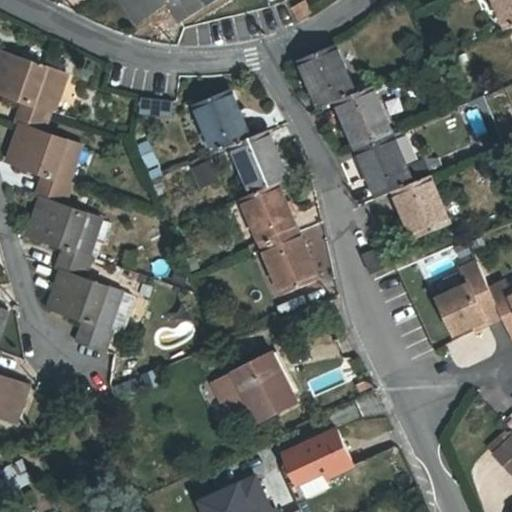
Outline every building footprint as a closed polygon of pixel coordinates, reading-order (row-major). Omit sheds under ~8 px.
[(122,0),(137,22),(172,0),(184,20),(216,0),(122,0)] [(511,0),(495,0),(508,29),(511,27),(511,0)] [(305,1),(293,8),(299,20),(312,13),(305,1)] [(300,60),(321,108),(337,101),(356,93),(336,45),(300,60)] [(22,124),(45,132),(53,110),(49,109),(54,94),(50,93),(58,71),(2,51),(0,55),(0,91),(28,102),(20,124),(22,124)] [(356,93),(337,101),(357,150),(393,134),(373,86),(356,93)] [(196,104),(216,153),(233,145),(252,137),(232,89),(196,104)] [(161,99),(141,96),(139,111),(170,115),(171,100),(161,99)] [(42,198),(65,206),(73,184),(69,182),(74,168),(70,166),(78,144),(45,132),(22,124),(9,161),(48,175),(40,197),(42,198)] [(252,137),(233,145),(254,194),(279,183),(289,178),(269,130),(252,137)] [(414,183),(393,134),(357,150),(378,198),(395,191),(414,183)] [(212,161),(193,169),(200,186),(219,178),(212,161)] [(414,183),(395,191),(415,239),(451,224),(431,175),(414,183)] [(254,194),(243,198),(264,246),(300,231),(279,183),(254,194)] [(63,271),(86,279),(94,257),(89,255),(94,241),(91,239),(98,217),(65,206),(42,198),(29,234),(68,248),(61,270),(63,271)] [(300,231),(264,246),(284,295),(320,280),(300,231)] [(388,266),(380,247),(363,254),(371,274),(388,266)] [(456,335),(476,326),(487,320),(489,324),(504,317),(491,289),(478,262),(463,270),(470,285),(440,299),(456,335)] [(81,343),(106,351),(114,330),(110,329),(115,314),(111,313),(119,291),(86,279),(63,271),(50,308),(89,321),(81,343)] [(511,293),(506,282),(491,289),(504,317),(511,333),(511,293)] [(134,296),(119,291),(111,313),(115,314),(110,329),(114,330),(121,332),(125,331),(136,300),(134,296)] [(0,334),(8,312),(0,308),(0,334)] [(478,330),(489,324),(487,320),(476,326),(478,330)] [(458,365),(497,351),(488,326),(448,341),(458,365)] [(297,403),(273,354),(214,383),(233,423),(256,411),(261,421),(297,403)] [(0,416),(16,422),(29,385),(17,381),(0,374),(0,416)] [(355,465),(338,429),(285,453),(299,484),(326,471),(329,477),(355,465)] [(511,438),(496,455),(511,471),(511,438)] [(4,472),(12,488),(31,478),(24,463),(4,472)] [(193,495),(200,511),(276,511),(255,466),(193,495)]
